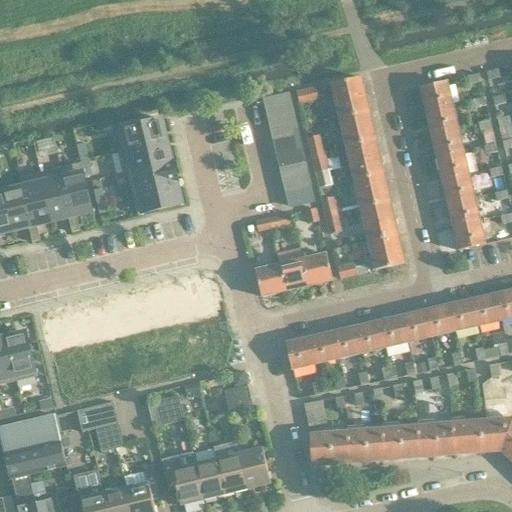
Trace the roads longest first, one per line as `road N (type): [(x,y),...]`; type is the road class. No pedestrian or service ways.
road 1 (residential): [(511,50),(376,81),(427,294)]
road 2 (residential): [(0,294),(231,238)]
road 3 (residential): [(260,333),(306,511)]
road 4 (residential): [(427,294),(260,333)]
